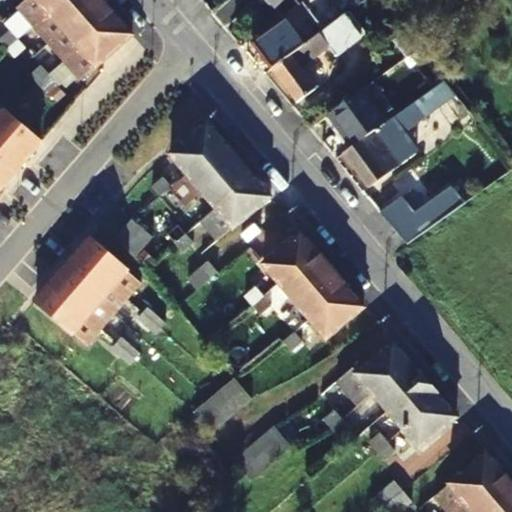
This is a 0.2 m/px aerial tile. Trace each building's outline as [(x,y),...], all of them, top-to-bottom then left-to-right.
[(26,0),(18,8),(34,26),(63,0),(26,0)] [(63,0),(34,26),(49,44),(99,0),(63,0)] [(99,0),(49,44),(64,61),(116,17),(100,0),(99,0)] [(286,20),(254,44),(272,69),(347,14),(342,7),(316,26),(307,13),(323,2),(322,0),(304,0),(283,16),(286,20)] [(285,0),(269,0),(276,8),(285,0)] [(347,14),(272,69),(297,102),(317,87),(303,68),(332,47),(338,56),(364,37),(347,14)] [(81,81),(92,71),(132,35),(116,17),(64,61),(81,81)] [(8,47),(18,39),(10,30),(0,39),(8,47)] [(17,58),(26,49),(18,39),(8,47),(17,58)] [(408,57),(433,90),(445,81),(420,49),(408,57)] [(408,63),(381,75),(388,92),(416,80),(408,63)] [(38,83),(49,75),(41,67),(31,75),(38,83)] [(47,94),(57,85),(49,75),(38,83),(47,94)] [(471,112),(445,81),(433,90),(393,118),(352,146),(344,152),(370,187),(418,152),(404,132),(437,108),(450,127),(471,112)] [(370,85),(329,114),(352,146),(393,118),(370,85)] [(0,136),(26,159),(41,143),(0,107),(0,136)] [(187,173),(223,142),(207,124),(170,153),(187,173)] [(0,161),(14,174),(26,159),(0,136),(0,161)] [(187,173),(202,191),(239,161),(223,142),(187,173)] [(0,188),(1,189),(14,174),(0,161),(0,188)] [(202,191),(217,209),(253,179),(239,161),(202,191)] [(159,196),(170,187),(162,177),(151,187),(159,196)] [(270,198),(253,179),(217,209),(202,222),(218,241),(270,198)] [(399,192),(390,180),(371,196),(380,207),(399,192)] [(450,186),(414,214),(402,198),(380,214),(406,247),(463,203),(450,186)] [(115,240),(134,221),(132,218),(114,240),(115,240)] [(132,255),(152,236),(134,221),(115,240),(132,255)] [(175,244),(185,236),(178,227),(167,236),(175,244)] [(301,233),(264,264),(281,283),(317,253),(301,233)] [(136,258),(153,237),(152,236),(132,255),(136,258)] [(184,254),(194,245),(185,236),(175,244),(184,254)] [(89,238),(76,254),(113,287),(127,299),(128,300),(142,284),(89,238)] [(281,283),(296,301),(332,271),(317,253),(281,283)] [(127,299),(113,287),(76,254),(62,270),(100,302),(114,315),(128,300),(127,299)] [(195,288),(216,272),(209,264),(189,280),(195,288)] [(114,315),(100,302),(62,270),(49,284),(86,317),(101,330),(114,315)] [(296,301),(310,319),(347,289),(332,271),(296,301)] [(197,291),(217,274),(216,272),(195,288),(197,291)] [(101,330),(86,317),(49,284),(35,301),(86,346),(101,330)] [(254,306),(264,297),(255,288),(245,296),(254,306)] [(363,307),(347,289),(310,319),(327,338),(363,307)] [(261,315),(271,306),(264,297),(254,306),(261,315)] [(166,324),(148,308),(143,314),(139,319),(157,335),(162,329),(166,324)] [(284,341),(294,333),(286,324),(276,332),(284,341)] [(293,352),(302,343),(294,333),(284,341),(293,352)] [(135,360),(139,355),(121,339),(117,344),(112,349),(130,365),(135,360)] [(357,407),(373,393),(409,362),(393,343),(359,373),(355,369),(338,384),(357,407)] [(373,393),(388,412),(425,381),(409,362),(373,393)] [(144,369),(131,382),(122,374),(103,395),(155,443),(187,407),(144,369)] [(227,388),(237,380),(236,378),(225,387),(226,389),(227,388)] [(239,409),(242,406),(252,398),(237,380),(227,388),(226,389),(239,409)] [(388,412),(403,430),(440,398),(425,381),(388,412)] [(208,402),(223,423),(233,414),(239,409),(226,389),(225,387),(216,395),(208,402)] [(456,417),(440,398),(403,430),(419,449),(456,417)] [(212,432),(222,424),(223,423),(208,402),(205,404),(195,412),(212,432)] [(331,428),(341,420),(334,412),(324,420),(331,428)] [(339,437),(349,429),(341,420),(331,428),(339,437)] [(266,435),(259,440),(235,460),(253,481),(292,447),(274,425),(266,435)] [(376,453),(387,443),(378,434),(368,443),(376,453)] [(384,463),(395,453),(387,443),(376,453),(384,463)] [(487,454),(435,498),(447,511),(455,511),(503,473),(487,454)] [(455,511),(492,511),(511,495),(511,483),(503,473),(455,511)] [(382,510),(402,494),(394,484),(374,500),(382,510)] [(383,511),(400,511),(410,504),(402,494),(382,510),(383,511)] [(511,511),(511,495),(492,511),(511,511)]
